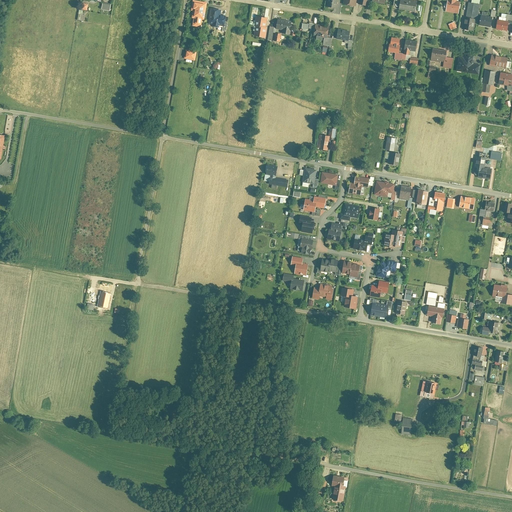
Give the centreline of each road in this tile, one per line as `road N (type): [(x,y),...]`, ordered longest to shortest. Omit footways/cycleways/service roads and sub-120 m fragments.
road 1 (track): [(306,462),(113,428),(135,284),(359,320)]
road 2 (residential): [(511,497),(306,462)]
road 3 (residential): [(424,30),(239,0)]
road 4 (residential): [(346,167),(162,136)]
road 5 (residential): [(511,195),(346,167)]
road 6 (residential): [(162,136),(0,110)]
road 7 (residential): [(359,320),(511,345)]
road 8 (residential): [(162,136),(135,284)]
road 9 (residential): [(184,0),(162,136)]
